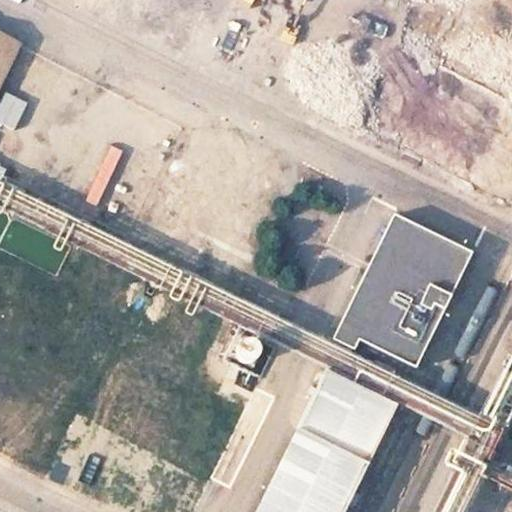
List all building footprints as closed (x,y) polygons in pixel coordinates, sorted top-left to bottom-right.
[(511,190),(511,0),(452,0),(491,19),(481,39),(425,12),(366,135),(506,203),(511,190)] [(0,86),(21,44),(0,33),(0,86)] [(0,253),(64,286),(79,256),(74,253),(74,252),(0,215),(0,253)] [(467,264),(390,226),(330,349),(349,358),(354,350),(409,377),(467,264)] [(275,354),(212,321),(208,329),(186,318),(175,339),(218,362),(217,364),(259,386),(275,354)] [(338,511),(389,411),(322,377),(254,511),(338,511)]
